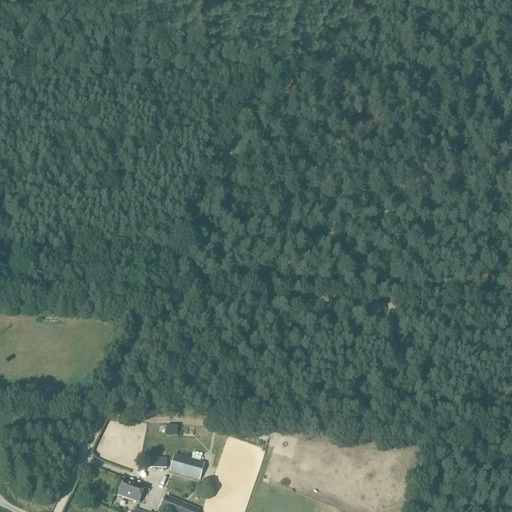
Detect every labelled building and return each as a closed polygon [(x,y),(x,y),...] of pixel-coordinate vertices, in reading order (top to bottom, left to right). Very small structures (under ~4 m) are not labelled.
[(170,472),(200,482),(205,464),(174,456),(170,472)] [(147,469),(167,469),(167,460),(147,460),(147,469)] [(139,504),(145,488),(124,480),(118,496),(139,504)] [(168,485),(164,496),(178,502),(182,491),(168,485)] [(162,509),(169,511),(197,511),(198,511),(167,498),(162,509)]
